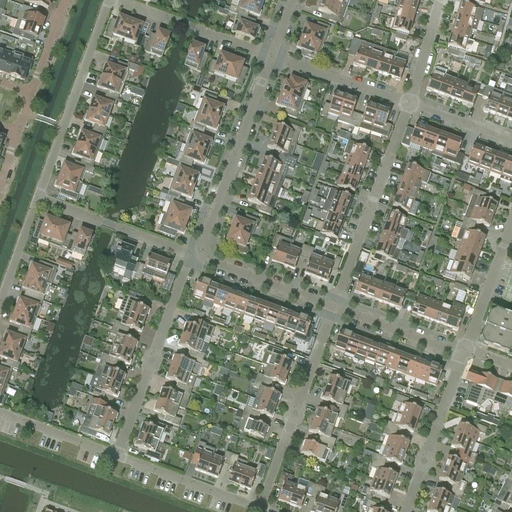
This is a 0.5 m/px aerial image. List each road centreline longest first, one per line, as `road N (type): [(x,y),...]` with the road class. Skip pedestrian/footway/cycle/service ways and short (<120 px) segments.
road 1 (residential): [(332,306),(408,103)]
road 2 (residential): [(258,508),(332,306)]
road 3 (residential): [(116,455),(175,292),(197,257)]
road 4 (residential): [(197,257),(269,57)]
road 5 (residential): [(36,198),(108,0)]
road 6 (residential): [(197,257),(36,198)]
road 7 (residential): [(464,352),(402,511)]
road 8 (residential): [(269,57),(115,0)]
road 9 (residential): [(258,508),(116,455)]
road 10 (residential): [(408,103),(269,57)]
road 11 (residential): [(332,306),(197,257)]
road 12 (residential): [(464,352),(332,306)]
road 13 (residential): [(511,221),(464,352)]
road 14 (residential): [(116,455),(0,413)]
